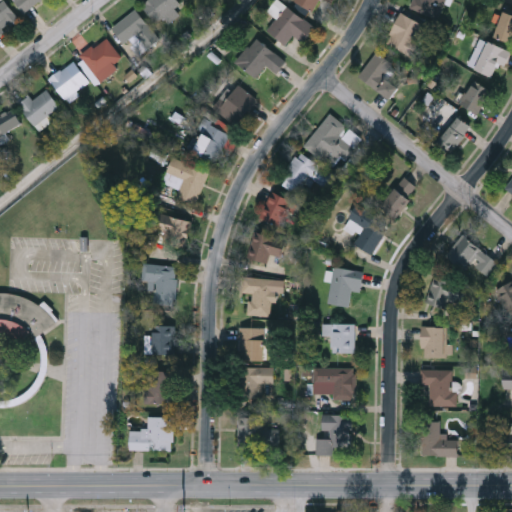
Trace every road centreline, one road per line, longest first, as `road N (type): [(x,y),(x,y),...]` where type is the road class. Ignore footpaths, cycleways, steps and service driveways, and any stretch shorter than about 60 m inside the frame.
road 1 (residential): [(368,0),(250,169),(226,219),(211,283),(206,483)]
road 2 (residential): [(511,122),(408,253),(391,289),(385,482)]
road 3 (secondary): [(385,482),(0,484)]
road 4 (residential): [(318,75),(511,230)]
road 5 (secondary): [(385,482),(511,482)]
road 6 (residential): [(100,0),(0,76)]
